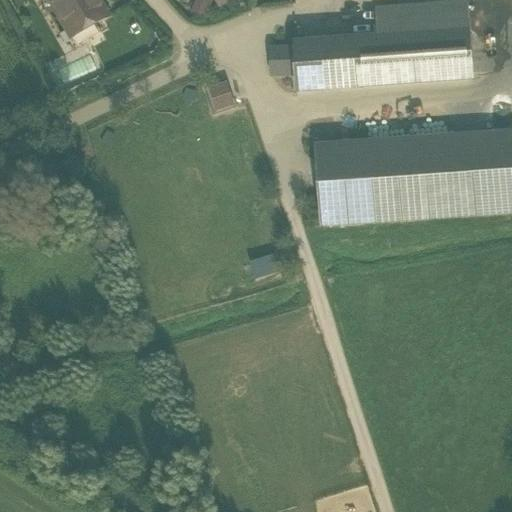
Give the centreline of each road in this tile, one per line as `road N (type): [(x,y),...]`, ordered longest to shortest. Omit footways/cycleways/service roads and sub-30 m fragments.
road 1 (track): [(386,511),(258,120),(210,60)]
road 2 (track): [(258,120),(511,83)]
